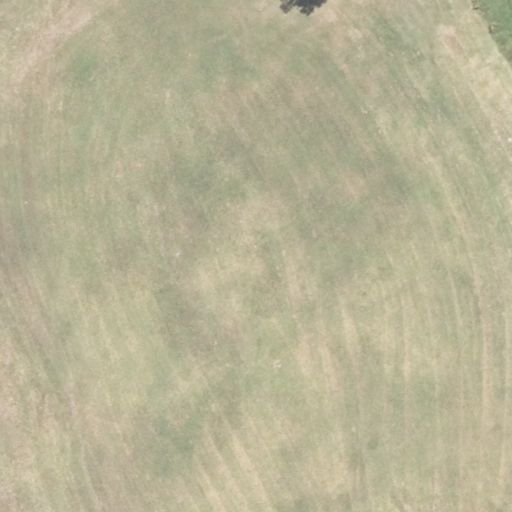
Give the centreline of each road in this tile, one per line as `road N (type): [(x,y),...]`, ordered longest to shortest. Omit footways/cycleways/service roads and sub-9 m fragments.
road 1 (unknown): [(52,464),(79,407),(136,380),(168,382),(198,395),(236,445),(240,476),(231,511)]
road 2 (unknown): [(511,296),(298,434),(236,445)]
